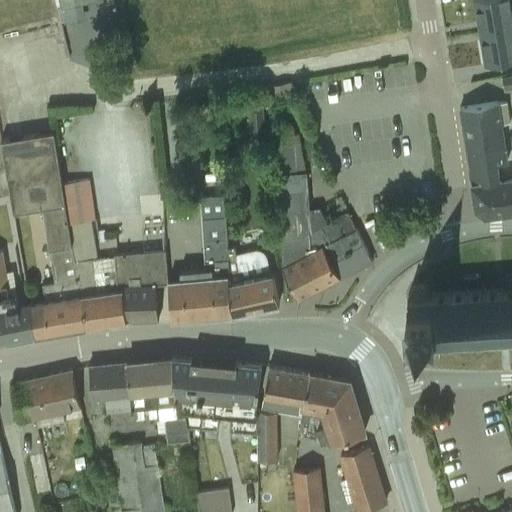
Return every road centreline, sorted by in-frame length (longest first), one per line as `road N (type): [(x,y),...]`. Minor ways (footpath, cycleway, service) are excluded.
road 1 (secondary): [(0,362),(160,338),(336,336)]
road 2 (residential): [(455,234),(423,0)]
road 3 (tertiary): [(455,234),(401,257),(336,336)]
road 4 (tertiary): [(381,391),(511,381)]
road 5 (secondary): [(381,391),(416,511)]
